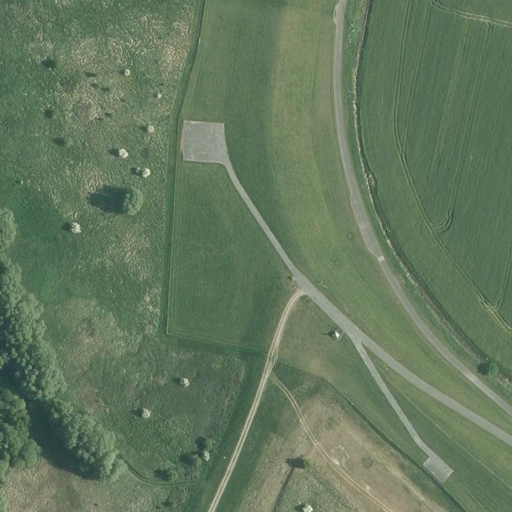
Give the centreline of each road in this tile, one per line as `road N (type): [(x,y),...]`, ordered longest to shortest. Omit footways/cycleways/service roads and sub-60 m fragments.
road 1 (track): [(511,409),(420,323),(368,234),(340,115),(343,0)]
road 2 (track): [(511,439),(446,398),(310,289)]
road 3 (track): [(210,511),(290,306),(310,289)]
road 4 (track): [(310,289),(228,160),(204,138)]
